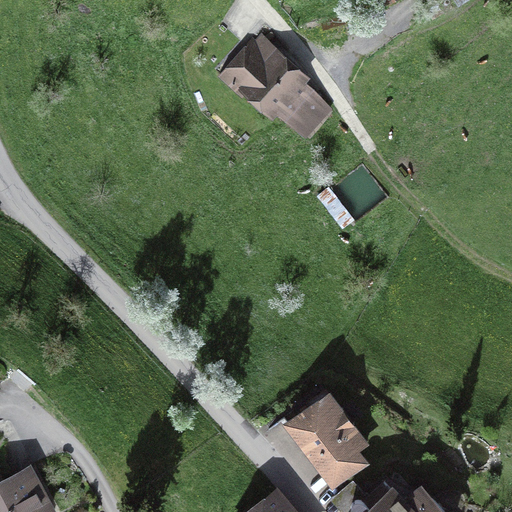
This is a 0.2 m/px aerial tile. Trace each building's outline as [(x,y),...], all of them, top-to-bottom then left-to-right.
[(326,99),(257,39),(227,75),(245,90),(248,86),(299,129),(326,99)] [(324,396),(288,424),(320,465),(330,466),(339,478),(362,459),(354,448),(360,443),(324,396)] [(47,511),(50,510),(28,467),(0,481),(0,511),(47,511)] [(403,503),(385,482),(366,499),(359,496),(353,499),(352,508),(355,511),(444,511),(422,487),(403,503)] [(291,511),(275,492),(250,511),(291,511)]
